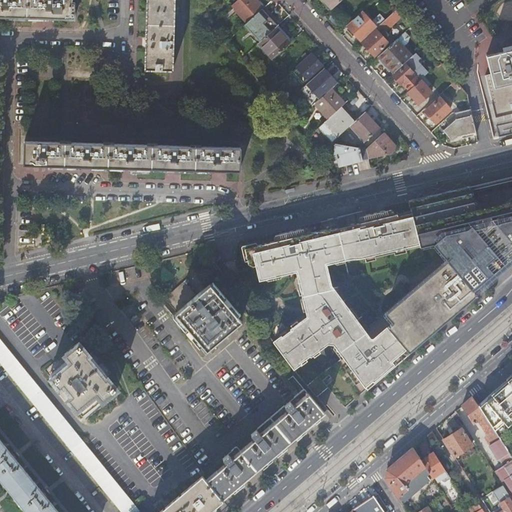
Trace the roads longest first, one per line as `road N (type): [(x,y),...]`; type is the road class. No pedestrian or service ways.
road 1 (tertiary): [(0,278),(443,169)]
road 2 (primary): [(511,291),(256,511)]
road 3 (residential): [(443,169),(291,0)]
road 4 (residential): [(370,468),(511,348)]
road 5 (residential): [(491,157),(466,48),(432,0)]
road 6 (residential): [(0,378),(106,511)]
road 7 (residential): [(0,323),(74,423),(102,428)]
